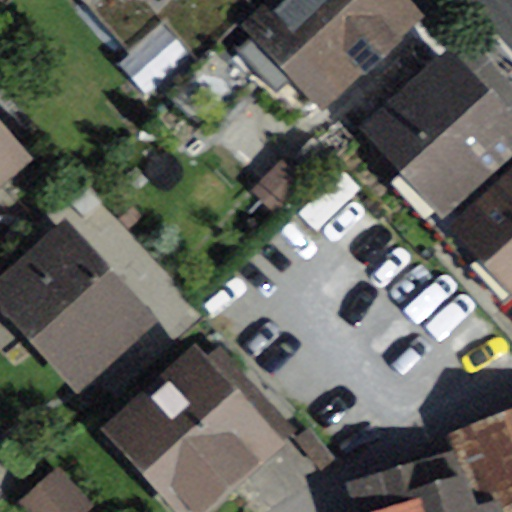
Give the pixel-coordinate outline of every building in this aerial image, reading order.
[(203,57),(204,58),(219,44),(249,12),(238,0),(89,0),(130,45),(165,15),(203,57)] [(249,12),(219,44),(204,58),(167,93),(205,134),(256,86),(288,121),(399,18),(382,0),(295,0),(264,29),(249,12)] [(385,135),(439,194),(504,135),(450,76),(385,135)] [(511,144),(504,135),(439,194),(511,275),(511,144)] [(21,304),(81,372),(140,320),(67,237),(38,263),(51,278),(21,304)] [(218,354),(131,432),(199,508),(286,431),(218,354)] [(511,511),(511,424),(456,445),(476,503),(497,496),(502,511),(511,511)] [(369,489),(375,511),(496,511),(495,506),(477,511),(470,511),(455,464),(369,489)] [(57,477),(27,504),(33,511),(63,511),(78,500),(57,477)]
